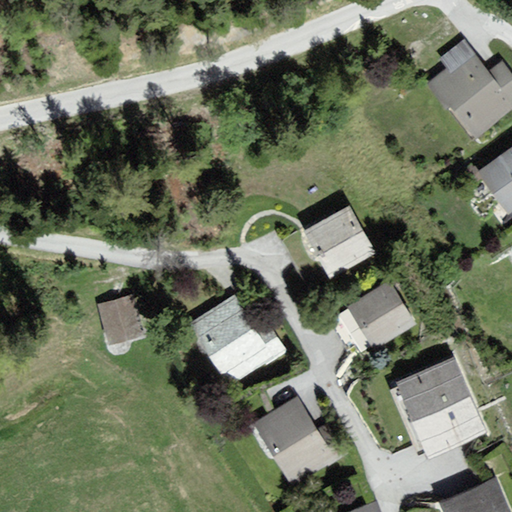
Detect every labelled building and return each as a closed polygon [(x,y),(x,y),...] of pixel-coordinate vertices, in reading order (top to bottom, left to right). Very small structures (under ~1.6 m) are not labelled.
[(450,105),(475,136),(511,107),(511,74),(502,61),(490,70),(465,39),(441,59),(447,67),(428,82),(447,107),(450,105)] [(511,144),(477,171),(509,213),(511,211),(511,144)] [(304,229),(330,276),(373,252),(346,205),(304,229)] [(347,306),(373,348),(414,324),(389,281),(347,306)] [(132,295),(99,304),(109,342),(143,333),(132,295)] [(233,295),(190,322),(230,385),(286,350),(267,321),(255,329),(233,295)] [(397,383),(428,456),(485,431),(454,359),(397,383)] [(296,399),(256,425),(292,485),(336,462),(296,399)] [(510,511),(496,478),(441,502),(444,511),(510,511)] [(381,511),(377,500),(347,511),(381,511)]
